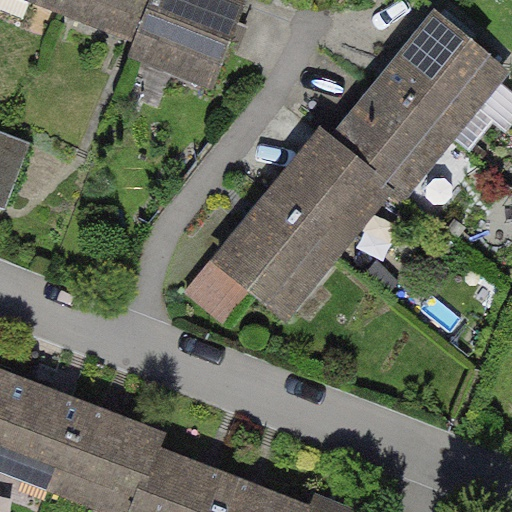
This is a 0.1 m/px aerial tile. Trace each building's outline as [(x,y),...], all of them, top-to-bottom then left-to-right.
[(0,0),(0,8),(60,32),(72,0),(0,0)] [(72,0),(60,32),(135,61),(158,0),(72,0)] [(158,0),(135,61),(211,89),(244,0),(158,0)] [(438,23),(380,92),(449,150),(507,81),(438,23)] [(380,92),(329,152),(398,211),(449,150),(380,92)] [(0,130),(0,217),(28,141),(0,130)] [(329,152),(270,221),(340,279),(398,211),(329,152)] [(270,221),(212,289),(282,348),(340,279),(270,221)] [(0,450),(37,354),(0,339),(0,450)] [(116,384),(37,354),(0,450),(0,462),(75,491),(116,384)] [(156,511),(195,414),(116,384),(75,491),(129,511),(156,511)] [(247,511),(273,444),(195,414),(156,511),(247,511)] [(337,511),(352,475),(273,444),(247,511),(337,511)]
